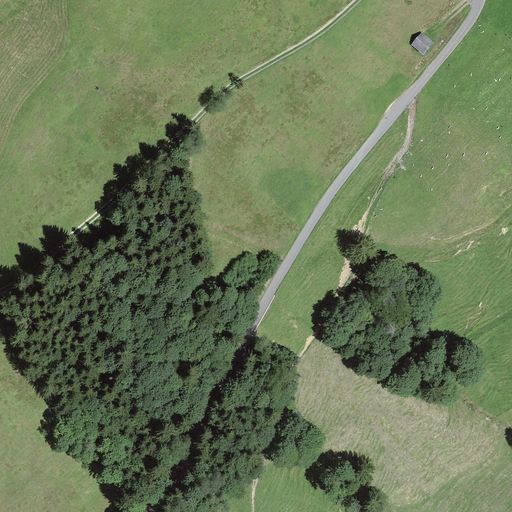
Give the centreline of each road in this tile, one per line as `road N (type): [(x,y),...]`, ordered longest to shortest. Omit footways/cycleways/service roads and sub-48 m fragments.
road 1 (unclassified): [(480,0),(301,238),(148,511)]
road 2 (track): [(0,290),(101,212),(207,105),(316,36),(356,0)]
